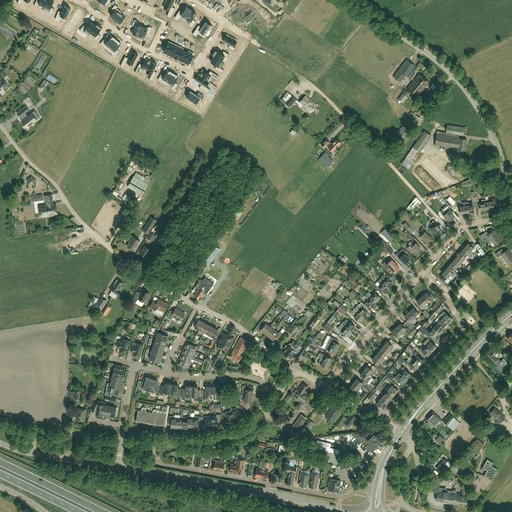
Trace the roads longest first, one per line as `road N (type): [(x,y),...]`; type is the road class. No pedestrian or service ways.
road 1 (residential): [(195,304),(98,240),(0,125)]
road 2 (tertiary): [(511,200),(492,133),(469,94),(352,0)]
road 3 (residential): [(375,488),(340,497),(162,465),(151,443)]
road 4 (unclassified): [(336,511),(117,468)]
road 5 (residential): [(384,419),(461,330),(441,286),(424,270)]
road 6 (residential): [(84,6),(132,44),(185,70),(195,67),(221,24)]
road 7 (secondary): [(400,433),(511,314)]
road 8 (residential): [(325,387),(424,270)]
road 9 (residential): [(151,443),(238,433),(281,389)]
road 10 (unclassified): [(243,511),(112,485)]
road 11 (residential): [(295,372),(239,326),(195,304)]
road 12 (unclassified): [(117,468),(0,442)]
